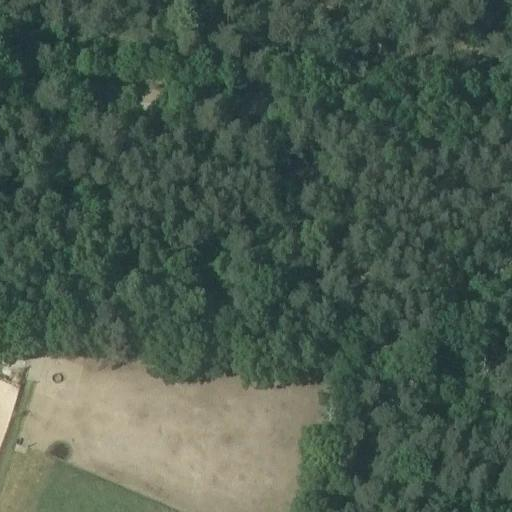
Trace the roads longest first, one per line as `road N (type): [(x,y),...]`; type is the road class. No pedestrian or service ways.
road 1 (track): [(511,366),(0,336)]
road 2 (track): [(511,104),(0,76)]
